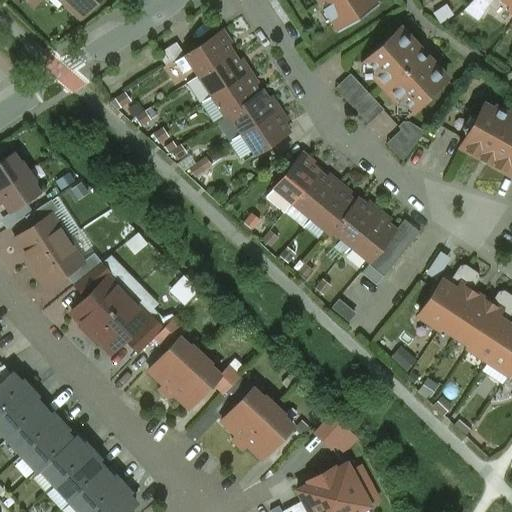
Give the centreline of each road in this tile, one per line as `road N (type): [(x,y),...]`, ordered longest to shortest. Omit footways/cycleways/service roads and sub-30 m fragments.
road 1 (residential): [(216,511),(0,286)]
road 2 (residential): [(381,170),(335,130),(248,0)]
road 3 (residential): [(381,170),(495,206),(473,241),(442,221)]
road 4 (residential): [(0,117),(158,11)]
